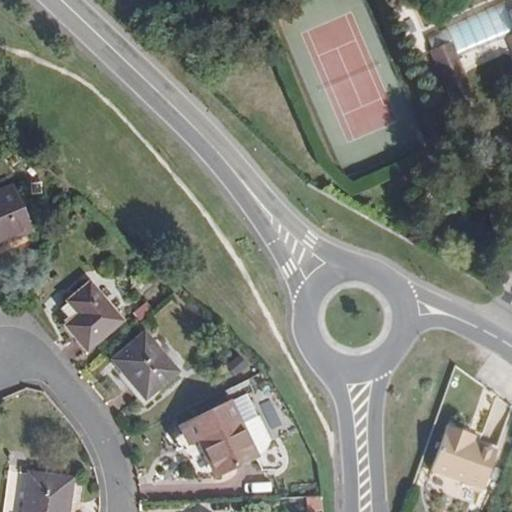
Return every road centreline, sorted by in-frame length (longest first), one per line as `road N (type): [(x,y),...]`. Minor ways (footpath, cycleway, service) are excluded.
road 1 (secondary): [(62,0),(327,279)]
road 2 (residential): [(122,511),(117,468),(75,398),(48,367),(21,355),(0,358)]
road 3 (secondary): [(358,369),(365,511)]
road 4 (tertiary): [(511,351),(397,294)]
road 5 (secondary): [(327,279),(308,305),(308,336),(328,361),(358,369)]
